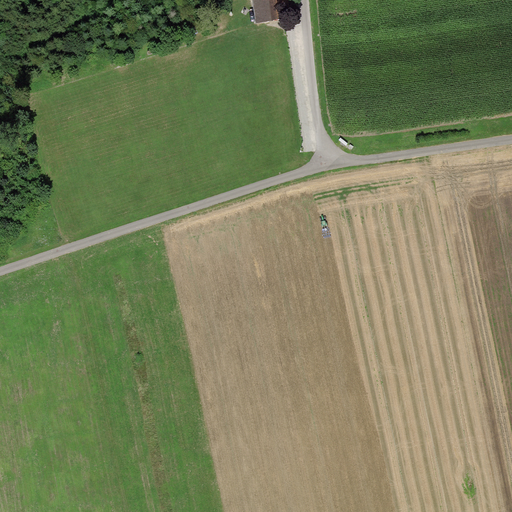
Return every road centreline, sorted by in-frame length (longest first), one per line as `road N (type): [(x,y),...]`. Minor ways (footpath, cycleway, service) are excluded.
road 1 (track): [(0,272),(333,163)]
road 2 (track): [(511,139),(333,163)]
road 3 (track): [(333,163),(311,103),(302,0)]
